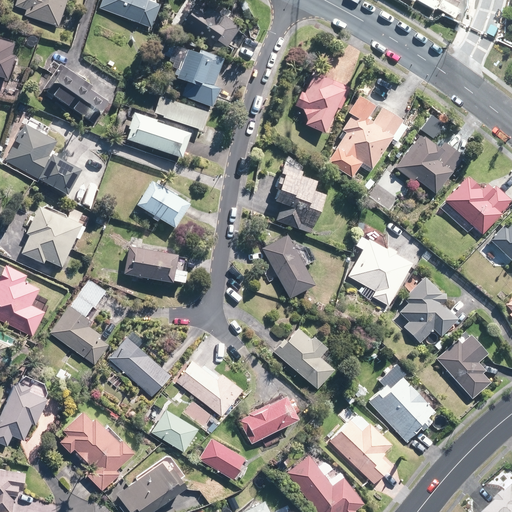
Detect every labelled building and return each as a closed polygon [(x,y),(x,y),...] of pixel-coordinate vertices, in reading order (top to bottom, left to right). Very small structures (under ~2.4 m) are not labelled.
[(67,0),(18,0),(16,7),(27,11),(25,17),(58,28),(67,0)] [(101,0),(98,8),(150,28),(159,5),(146,0),(145,0),(101,0)] [(240,27),(201,4),(192,19),(220,35),(217,41),(228,47),(229,45),(238,30),(240,27)] [(14,44),(0,39),(0,77),(9,80),(17,56),(11,54),(14,44)] [(214,86),(223,60),(192,49),(181,81),(190,84),(185,98),(214,108),(221,88),(214,86)] [(93,86),(61,65),(43,91),(88,120),(94,111),(102,116),(110,103),(90,90),(93,86)] [(349,87),(316,70),(305,93),(298,90),(292,104),(303,109),(306,119),(304,122),(323,132),(335,107),(338,109),(349,87)] [(371,172),(402,119),(360,94),(340,127),(345,130),(325,165),(351,180),(359,165),(371,172)] [(209,113),(159,96),(153,113),(203,130),(209,113)] [(190,132),(133,113),(124,139),(182,158),(190,132)] [(10,147),(3,161),(68,195),(81,171),(50,154),(56,142),(24,126),(15,143),(18,145),(15,150),(10,147)] [(435,191),(463,155),(444,140),(438,148),(421,134),(404,156),(402,154),(393,165),(415,183),(418,179),(435,191)] [(300,169),(285,163),(271,198),(281,201),(274,219),(309,232),(324,193),(311,188),(315,177),(299,171),(300,169)] [(468,176),(439,207),(466,233),(473,225),(483,235),(511,203),(511,202),(489,181),(482,189),(468,176)] [(189,203),(152,181),(136,206),(173,229),(189,203)] [(68,218),(39,206),(27,234),(30,235),(22,254),(44,263),(45,260),(61,267),(74,237),(78,239),(84,225),(77,222),(82,212),(72,207),(68,218)] [(504,224),(490,240),(511,260),(511,221),(507,227),(504,224)] [(268,283),(277,278),(287,297),(313,284),(303,265),(313,260),(305,244),(295,250),(287,234),(261,247),(267,259),(258,264),(268,283)] [(388,306),(409,265),(411,261),(360,234),(354,245),(362,249),(348,276),(361,283),(357,291),(364,295),(369,287),(376,290),(372,297),(388,306)] [(181,255),(129,245),(124,272),(186,283),(188,271),(178,269),(181,255)] [(0,319),(32,336),(45,310),(32,304),(40,288),(23,280),(26,273),(6,263),(0,275),(0,319)] [(449,297),(426,274),(404,297),(408,301),(399,310),(409,320),(402,326),(418,342),(432,328),(440,336),(457,319),(442,304),(449,297)] [(105,290),(88,278),(49,333),(94,365),(109,345),(97,337),(101,333),(87,323),(91,319),(85,315),(92,305),(94,306),(105,290)] [(283,338),(272,351),(316,389),(332,369),(324,362),(332,352),(313,337),(310,340),(296,328),(286,340),(283,338)] [(383,342),(376,332),(366,340),(374,350),(383,342)] [(449,345),(435,358),(471,398),(489,381),(481,373),(485,369),(478,361),(487,353),(470,335),(459,345),(457,342),(451,347),(449,345)] [(169,375),(130,339),(111,359),(150,396),(169,375)] [(193,360),(176,381),(220,416),(242,389),(219,371),(214,377),(193,360)] [(382,386),(367,401),(407,441),(420,428),(423,431),(432,421),(427,416),(435,409),(403,377),(406,375),(395,364),(377,382),(382,386)] [(61,391),(72,374),(61,367),(50,384),(61,391)] [(31,386),(15,379),(0,416),(0,442),(7,445),(11,433),(23,438),(31,419),(37,422),(47,399),(29,391),(31,386)] [(284,393),(236,418),(250,443),(260,438),(265,447),(279,439),(275,430),(297,418),(284,393)] [(196,427),(163,408),(150,431),(182,450),(196,427)] [(133,451),(107,424),(103,428),(85,409),(61,430),(66,435),(59,442),(70,454),(76,449),(91,465),(84,472),(101,490),(120,472),(115,467),(133,451)] [(356,412),(328,441),(373,484),(390,466),(379,456),(390,445),(356,412)] [(244,456),(210,437),(198,459),(231,477),(244,456)] [(184,473),(169,453),(118,494),(126,504),(121,508),(124,511),(153,511),(187,485),(179,477),(184,473)] [(308,455),(286,473),(317,511),(353,511),(364,503),(338,471),(327,480),(323,474),(331,467),(325,459),(317,465),(308,455)] [(26,471),(0,468),(0,511),(5,511),(11,511),(13,497),(17,497),(18,487),(25,488),(26,471)] [(511,511),(511,484),(482,511),(511,511)] [(269,511),(264,501),(240,511),(293,511),(293,510),(289,511),(269,511)]
